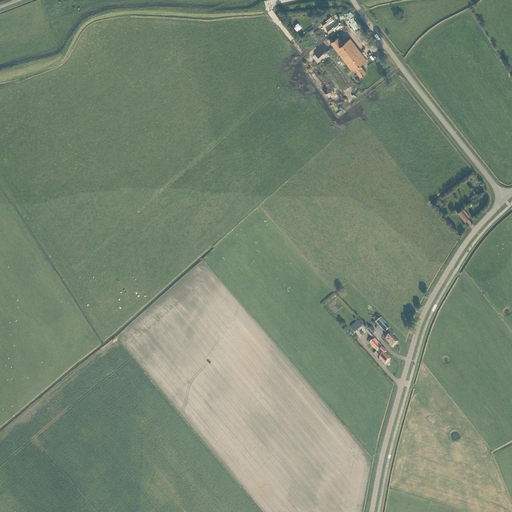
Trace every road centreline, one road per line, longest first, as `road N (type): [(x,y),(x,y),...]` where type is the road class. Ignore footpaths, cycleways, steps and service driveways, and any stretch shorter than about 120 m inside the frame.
road 1 (tertiary): [(370,511),(421,316),(504,197)]
road 2 (tertiary): [(504,197),(353,0)]
